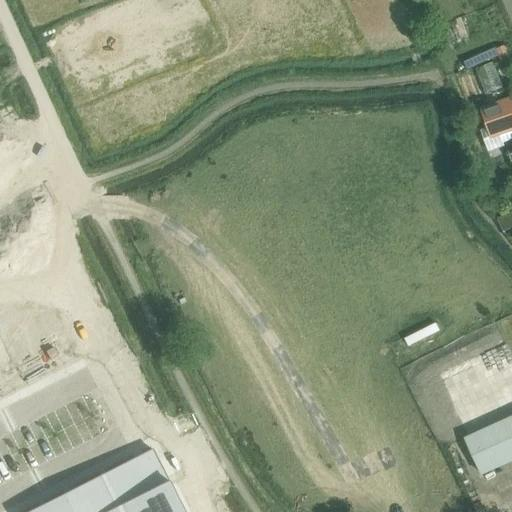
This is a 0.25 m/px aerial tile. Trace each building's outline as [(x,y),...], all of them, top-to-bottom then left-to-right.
[(503,48),(497,51),(500,56),(503,63),(507,61),(511,59),(506,47),(503,48)] [(511,100),(482,112),(491,138),(511,130),(511,100)] [(511,213),(497,219),(500,228),(503,232),(511,228),(511,213)] [(482,476),(511,461),(511,417),(465,439),(482,476)] [(182,511),(151,450),(28,511),(182,511)]
